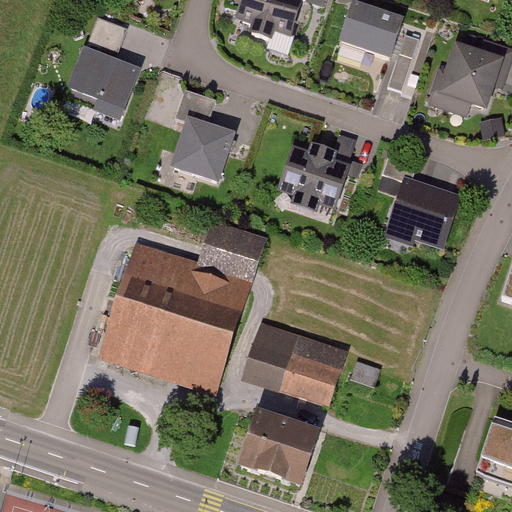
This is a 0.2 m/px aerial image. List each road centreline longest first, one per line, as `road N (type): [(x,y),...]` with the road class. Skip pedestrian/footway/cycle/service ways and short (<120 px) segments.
road 1 (residential): [(511,177),(208,69),(196,42),(203,0)]
road 2 (residential): [(392,511),(467,303),(511,208)]
road 3 (tertiary): [(0,438),(216,511)]
